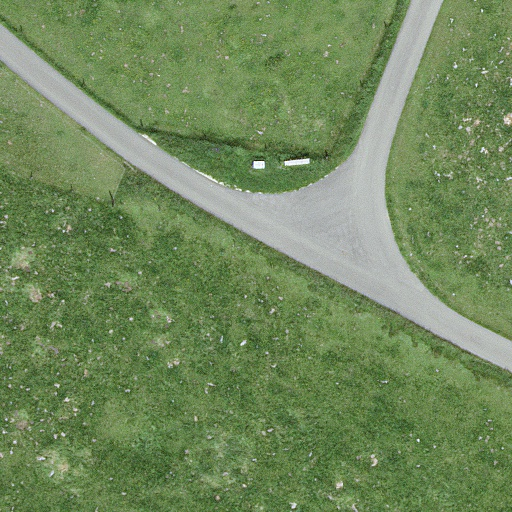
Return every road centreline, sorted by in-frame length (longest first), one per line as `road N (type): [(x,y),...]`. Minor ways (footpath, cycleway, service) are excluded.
road 1 (unclassified): [(351,265),(215,196),(136,145),(0,32)]
road 2 (residential): [(351,265),(436,0)]
road 3 (unclassified): [(511,350),(351,265)]
